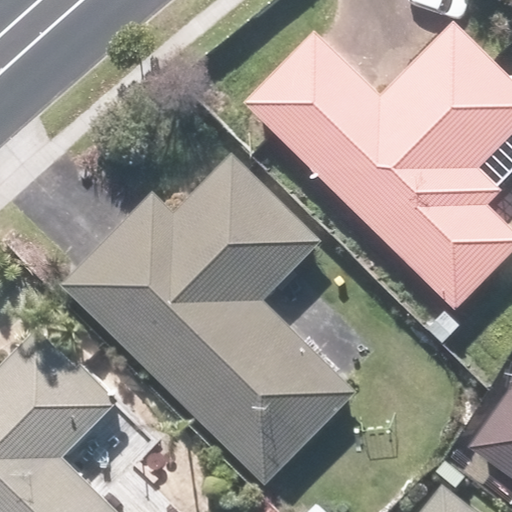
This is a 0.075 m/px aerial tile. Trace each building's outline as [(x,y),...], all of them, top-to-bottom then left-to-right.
[(318,25),(246,96),(457,314),(511,260),(511,222),(495,205),(511,188),(511,186),(487,160),(511,135),(511,66),(460,13),(381,90),(318,25)] [(273,295),(329,243),(268,178),(261,185),(227,148),(174,197),(163,185),(67,275),(264,487),(365,394),(273,295)] [(0,511),(124,511),(69,458),(122,403),(42,326),(0,369),(0,511)] [(511,372),(466,440),(511,470),(511,372)] [(484,511),(442,482),(420,511),(484,511)] [(300,511),(336,511),(319,494),(300,511)]
